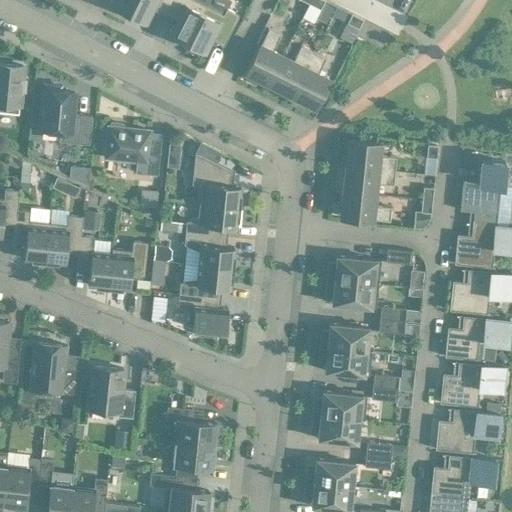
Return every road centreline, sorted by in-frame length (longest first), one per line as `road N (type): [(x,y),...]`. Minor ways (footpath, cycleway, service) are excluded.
road 1 (residential): [(269,394),(0,289)]
road 2 (residential): [(439,250),(414,511)]
road 3 (residential): [(0,6),(207,111)]
road 4 (residential): [(207,111),(293,159),(286,233)]
road 5 (residential): [(286,233),(269,394)]
road 6 (residential): [(439,250),(286,233)]
road 7 (residential): [(261,0),(207,111)]
